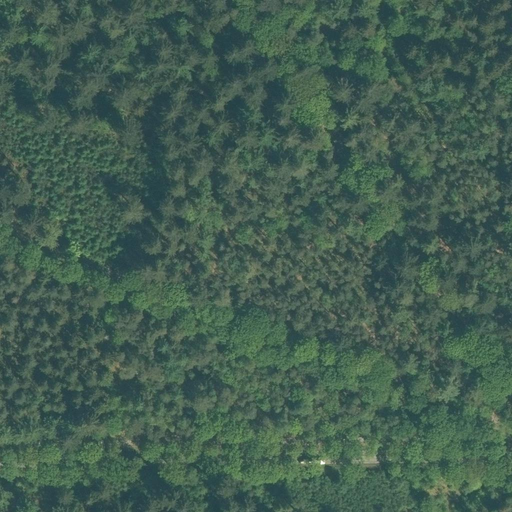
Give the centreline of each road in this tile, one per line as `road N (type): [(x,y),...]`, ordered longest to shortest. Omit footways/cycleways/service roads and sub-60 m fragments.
road 1 (track): [(0,229),(511,426)]
road 2 (tertiary): [(511,455),(0,461)]
road 3 (track): [(329,127),(511,401)]
road 4 (track): [(243,0),(329,127)]
